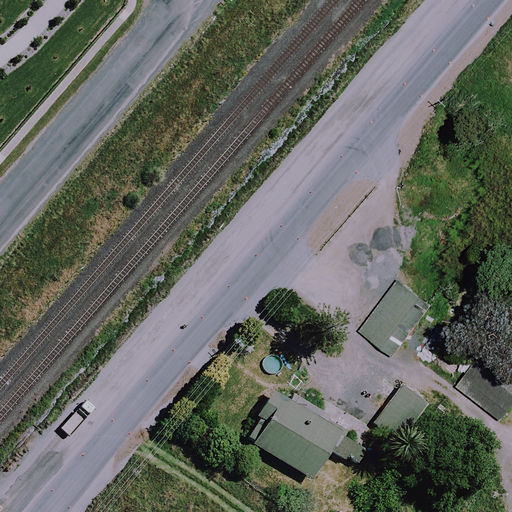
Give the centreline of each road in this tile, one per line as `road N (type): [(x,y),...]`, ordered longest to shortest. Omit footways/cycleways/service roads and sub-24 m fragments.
road 1 (secondary): [(27,511),(470,0)]
road 2 (residential): [(0,227),(197,0)]
